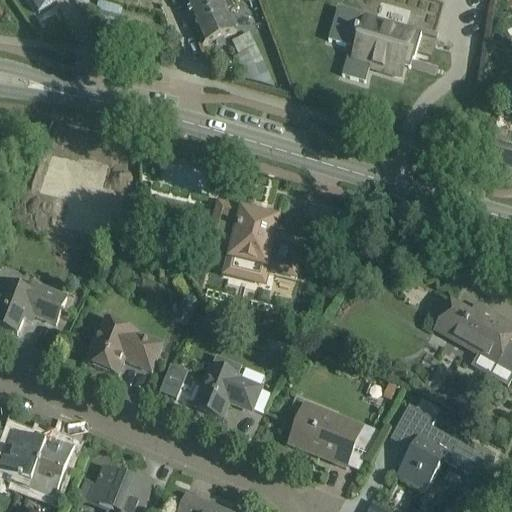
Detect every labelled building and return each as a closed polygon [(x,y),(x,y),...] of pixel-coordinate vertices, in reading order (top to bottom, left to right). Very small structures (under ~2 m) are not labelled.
[(28,0),(39,17),(40,16),(39,15),(56,6),(57,6),(53,0),(28,0)] [(199,0),(185,7),(192,24),(221,11),(219,8),(224,6),(223,3),(221,0),(199,0)] [(221,11),(192,24),(203,49),(236,35),(229,17),(228,15),(236,11),(229,0),(223,3),(224,6),(219,8),(221,11)] [(414,59),(421,36),(360,18),(343,78),(365,85),(369,70),(400,79),(406,59),(412,60),(413,58),(414,59)] [(265,65),(250,36),(233,44),(239,56),(234,59),(242,76),(265,65)] [(500,112),(494,131),(497,132),(499,132),(501,126),(503,126),(507,114),(500,112)] [(489,161),(489,162),(511,168),(511,135),(510,135),(509,140),(496,136),(494,143),(489,161)] [(73,158),(59,152),(46,182),(90,199),(80,223),(114,237),(133,199),(101,186),(107,172),(83,162),(84,159),(74,155),(73,158)] [(221,231),(217,247),(238,252),(231,280),(261,288),(265,274),(292,281),(295,269),(299,250),(273,243),(277,225),(264,221),(263,224),(256,222),(256,219),(226,212),(221,231)] [(322,236),(317,253),(324,255),(321,266),(336,270),(343,242),(322,236)] [(79,279),(74,287),(86,293),(90,284),(79,279)] [(1,282),(0,283),(0,330),(18,338),(28,313),(35,316),(34,319),(56,328),(68,299),(37,286),(33,295),(1,282)] [(177,313),(173,321),(186,328),(190,320),(195,309),(182,304),(177,313)] [(511,344),(511,341),(511,328),(487,315),(482,323),(451,306),(436,331),(511,373),(511,344)] [(95,340),(93,347),(85,365),(119,379),(125,364),(152,375),(163,346),(140,336),(141,334),(107,321),(99,342),(95,340)] [(171,367),(160,395),(177,401),(188,374),(171,367)] [(212,368),(202,391),(195,410),(222,421),(232,397),(240,401),(238,407),(252,413),(261,389),(240,380),(241,379),(212,368)] [(396,393),(387,389),(383,399),(392,402),(396,393)] [(298,425),(296,429),(288,448),(320,461),(322,457),(333,461),(331,465),(347,472),(365,428),(309,406),(301,426),(298,425)] [(411,406),(395,434),(416,445),(407,461),(397,479),(426,495),(436,477),(445,461),(468,474),(472,477),(466,487),(478,493),(496,461),(476,450),(474,454),(432,431),(437,421),(411,406)] [(30,492),(36,495),(55,502),(74,451),(48,441),(46,447),(14,435),(0,472),(0,474),(32,487),(30,492)] [(144,511),(155,484),(139,478),(135,486),(127,482),(128,480),(104,470),(96,489),(85,484),(78,500),(87,503),(108,511),(144,511)]
